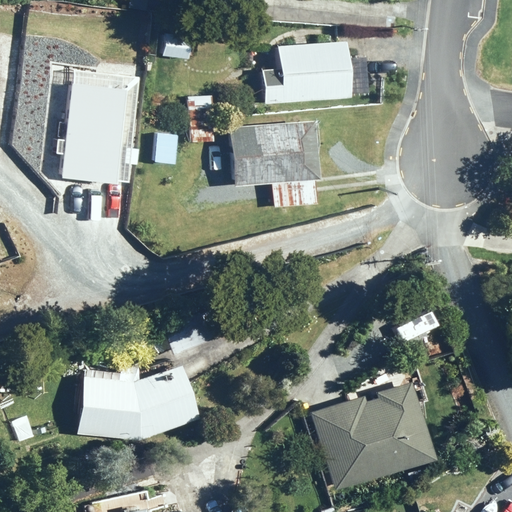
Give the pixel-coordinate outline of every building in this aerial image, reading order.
[(277,46),(278,70),(264,71),(265,100),(350,95),(346,42),(277,46)] [(211,95),(187,97),(190,141),(214,140),(211,95)] [(315,119),(229,127),(235,186),(259,184),(260,200),(270,199),(271,207),(317,203),(315,180),(320,179),(315,119)] [(204,310),(163,327),(174,355),(216,338),(204,310)] [(77,433),(140,439),(199,417),(179,365),(136,381),(83,376),(77,433)] [(413,381),(311,412),(335,490),(437,459),(413,381)]
